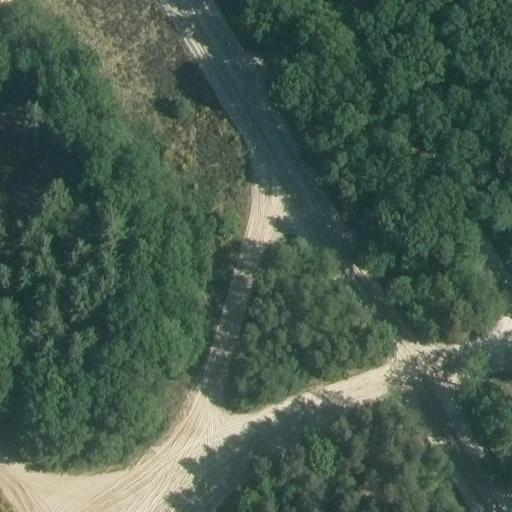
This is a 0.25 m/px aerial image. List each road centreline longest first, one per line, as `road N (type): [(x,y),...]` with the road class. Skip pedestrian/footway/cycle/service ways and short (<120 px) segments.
road 1 (track): [(189,467),(280,169),(184,0)]
road 2 (track): [(511,304),(452,200),(394,130),(324,20),(234,85)]
road 3 (track): [(139,511),(189,467),(244,441),(511,346)]
road 4 (track): [(492,511),(418,378),(280,169)]
road 5 (track): [(334,249),(383,221),(511,97)]
